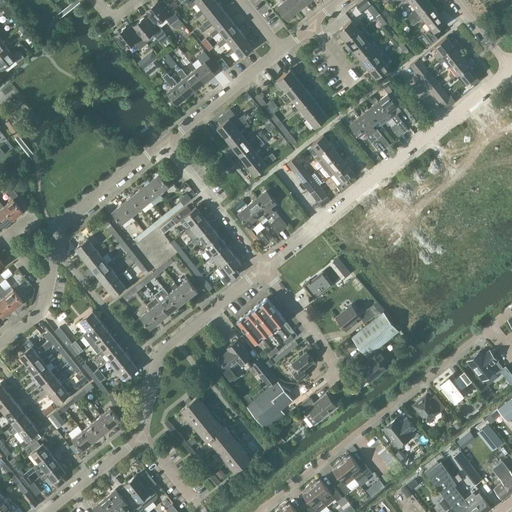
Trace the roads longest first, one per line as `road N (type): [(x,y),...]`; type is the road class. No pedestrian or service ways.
road 1 (residential): [(260,511),(488,328),(511,358)]
road 2 (residential): [(143,437),(153,365),(263,268)]
road 3 (residential): [(363,187),(446,292),(511,238)]
road 4 (residential): [(46,289),(59,230),(165,144)]
road 5 (residential): [(263,268),(165,144)]
road 6 (residential): [(363,187),(476,96)]
road 7 (residential): [(165,144),(278,54)]
road 8 (residential): [(324,383),(336,372),(332,358),(263,268)]
road 9 (residential): [(476,96),(510,68),(454,0)]
road 10 (residential): [(263,268),(363,187)]
road 11 (residential): [(45,511),(143,437)]
